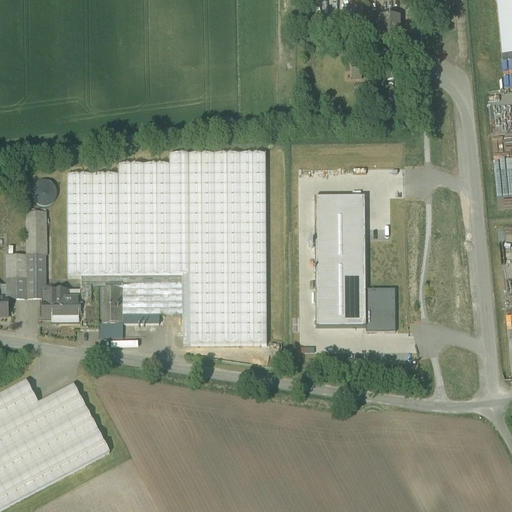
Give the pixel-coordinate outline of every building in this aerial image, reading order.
[(511,0),(495,0),(502,62),(511,61),(511,0)] [(399,19),(379,19),(379,27),(380,27),(381,43),(372,43),(372,56),(391,55),(391,43),(399,43),(399,19)] [(273,156),(274,153),(273,150),(271,148),(268,146),(265,145),(262,146),(260,148),(258,150),(257,154),(258,157),(260,159),(262,161),(266,162),(269,161),(271,159),(273,156)] [(256,157),(256,154),(256,151),(254,148),(251,146),(248,146),(245,147),(242,148),(241,151),(240,154),(241,157),(243,160),(245,162),(248,162),(252,162),(254,160),(256,157)] [(258,163),(180,164),(181,279),(182,318),(182,346),(259,345),(258,164),(258,163)] [(180,164),(128,164),(128,170),(129,279),(181,279),(180,164)] [(280,164),(258,164),(259,345),(281,345),(280,164)] [(128,170),(73,170),(73,175),(74,279),(81,279),(82,279),(129,279),(128,170)] [(73,175),(52,175),(53,280),(74,280),(74,279),(73,175)] [(314,200),(315,330),(365,330),(365,292),(365,199),(314,200)] [(46,215),(26,215),(26,258),(45,257),(46,257),(46,215)] [(26,258),(26,301),(43,300),(46,300),(46,294),(45,257),(26,258)] [(26,258),(6,258),(7,280),(9,280),(10,301),(26,301),(26,258)] [(82,279),(81,279),(81,289),(81,290),(122,290),(122,324),(149,324),(149,318),(182,318),(181,279),(129,279),(82,279)] [(122,290),(81,290),(81,289),(80,290),(80,324),(80,326),(80,332),(99,332),(99,326),(122,326),(122,324),(122,290)] [(394,292),(365,292),(365,330),(365,335),(394,335),(394,292)] [(67,293),(53,293),(53,294),(46,294),(46,300),(43,300),(43,321),(57,321),(57,324),(80,324),(80,300),(67,300),(67,293)] [(122,326),(99,326),(99,332),(99,338),(122,338),(122,326)] [(65,377),(40,391),(42,395),(68,382),(65,377)] [(26,382),(0,395),(0,511),(110,454),(73,386),(38,405),(26,382)]
